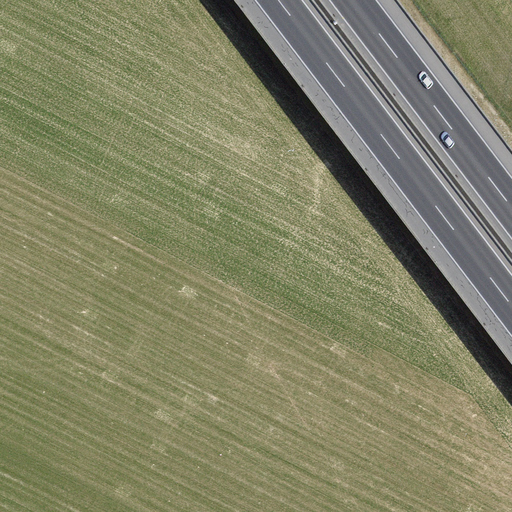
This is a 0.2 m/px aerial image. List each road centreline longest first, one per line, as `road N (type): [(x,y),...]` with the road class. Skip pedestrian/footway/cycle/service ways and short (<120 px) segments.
road 1 (motorway): [(278,0),(511,306)]
road 2 (motorway): [(511,208),(353,0)]
